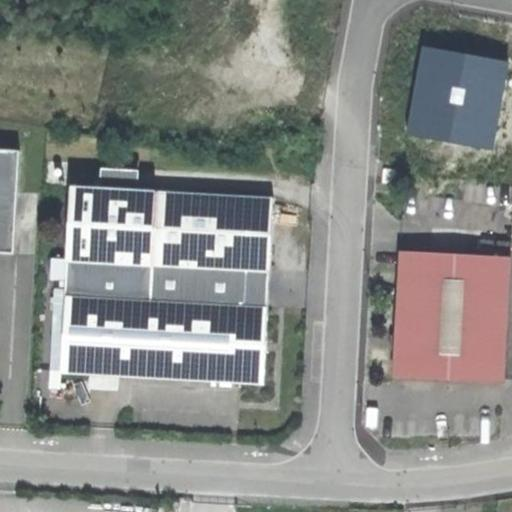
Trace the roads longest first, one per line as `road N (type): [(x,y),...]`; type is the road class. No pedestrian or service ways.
road 1 (unclassified): [(334,487),(358,54),(384,0)]
road 2 (unclassified): [(334,487),(0,468)]
road 3 (unclassified): [(511,474),(419,487),(334,487)]
